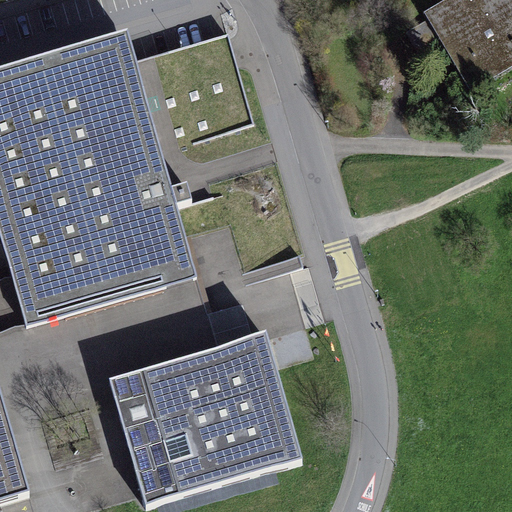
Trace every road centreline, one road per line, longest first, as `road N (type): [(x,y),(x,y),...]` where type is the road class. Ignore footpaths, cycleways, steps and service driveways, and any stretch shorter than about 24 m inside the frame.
road 1 (residential): [(262,0),(340,237),(382,424),(358,511)]
road 2 (track): [(511,157),(314,150)]
road 3 (track): [(511,170),(409,217),(340,237)]
